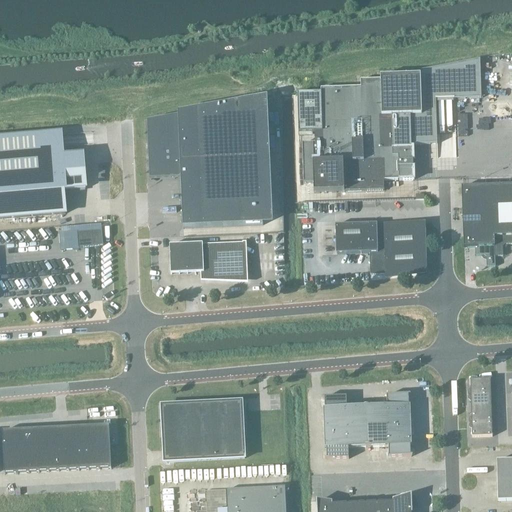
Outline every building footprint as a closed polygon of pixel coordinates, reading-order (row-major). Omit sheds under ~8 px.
[(481,99),(480,60),(419,72),(420,76),(381,78),(381,81),(361,81),(361,88),(321,90),(321,94),(297,94),(298,134),(314,134),(315,144),(302,144),(303,185),(313,184),(314,194),(384,192),(384,182),(414,181),(413,149),(411,149),(411,145),(437,145),(436,100),(481,99)] [(178,117),(148,123),(150,178),(181,177),(183,229),(263,226),(260,156),(270,155),(267,98),(178,114),(178,117)] [(475,130),(476,171),(500,170),(499,129),(475,130)] [(37,137),(0,139),(0,219),(65,214),(63,192),(86,190),(83,157),(63,159),(62,147),(38,149),(37,137)] [(511,185),(461,188),(462,208),(463,249),(467,249),(475,248),(475,256),(484,256),(486,258),(487,268),(495,267),(495,268),(495,257),(503,257),(503,248),(505,246),(511,245),(511,185)] [(381,225),(335,226),(336,255),(370,254),(370,275),(387,275),(413,272),(422,265),(421,228),(385,229),(381,225)] [(98,247),(97,232),(77,233),(77,241),(65,242),(65,250),(98,247)] [(246,243),(242,243),(242,244),(203,246),(203,245),(169,246),(171,275),(203,274),(204,279),(245,281),(243,246),(246,246),(246,243)] [(469,419),(469,424),(469,428),(472,428),(472,438),(492,437),(490,380),(470,381),(470,391),(468,391),(468,396),(468,400),(471,400),(471,419),(469,419)] [(411,458),(409,396),(387,396),(387,407),(347,409),(346,398),(325,399),(327,461),(349,460),(348,449),(368,448),(388,447),(389,458),(411,458)] [(165,463),(245,459),(242,403),(162,407),(165,463)] [(109,427),(2,432),(4,475),(112,469),(109,427)] [(498,502),(511,501),(511,460),(497,461),(498,502)] [(286,511),(285,488),(227,491),(227,511),(286,511)] [(226,511),(226,491),(187,493),(187,511),(226,511)] [(396,503),(380,504),(329,506),(329,503),(318,503),(318,511),(411,511),(411,510),(419,510),(418,510),(415,496),(411,497),(396,501),(396,503)]
